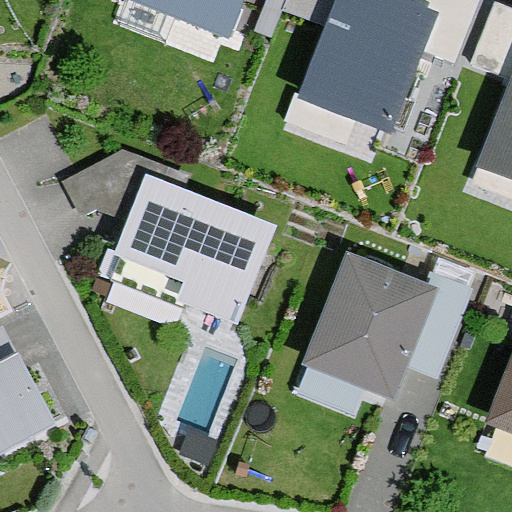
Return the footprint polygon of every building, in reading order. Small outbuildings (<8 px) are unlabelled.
[(251,0),(114,0),(112,6),(231,52),(251,0)] [(479,2),(472,0),(340,0),(299,112),(398,148),(429,61),(454,71),(479,2)] [(511,14),(495,8),(470,72),(511,87),(511,89),(476,183),(511,196),(511,14)] [(82,223),(96,216),(117,224),(95,282),(238,338),(277,238),(156,191),(163,172),(121,155),(62,188),(82,223)] [(424,296),(347,266),(303,377),(394,412),(410,373),(439,384),(474,295),(432,278),(424,296)] [(0,478),(65,445),(7,336),(0,339),(0,478)] [(511,389),(494,434),(511,441),(511,389)]
